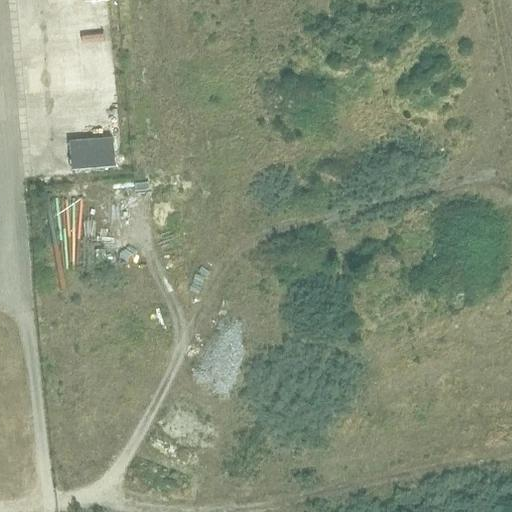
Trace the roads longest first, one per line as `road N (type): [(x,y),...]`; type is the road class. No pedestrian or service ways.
road 1 (track): [(498,168),(266,228),(232,257),(113,475),(88,495)]
road 2 (track): [(0,502),(103,495),(225,507),(511,446)]
road 3 (unclassified): [(48,511),(16,249)]
road 4 (unclassified): [(16,249),(0,76)]
